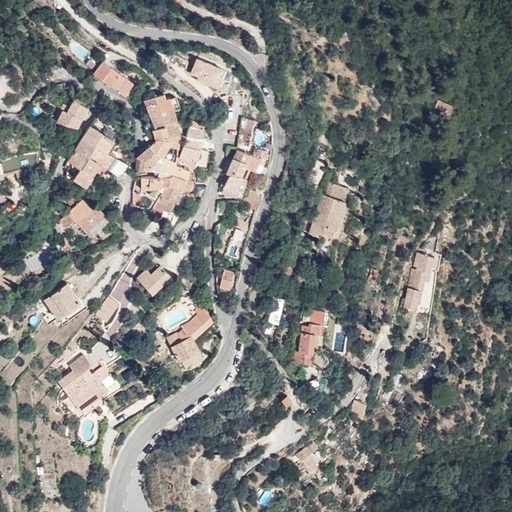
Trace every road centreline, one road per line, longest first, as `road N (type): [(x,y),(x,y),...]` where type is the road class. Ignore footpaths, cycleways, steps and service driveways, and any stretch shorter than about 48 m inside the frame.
road 1 (tertiary): [(89,0),(126,29),(229,46),(265,87),(278,160),(232,340)]
road 2 (residential): [(232,340),(211,277),(220,135),(214,113),(155,71)]
road 3 (tertiary): [(232,340),(218,372),(139,437),(114,511)]
road 4 (unclassified): [(243,511),(237,490),(246,463),(292,432),(295,392)]
